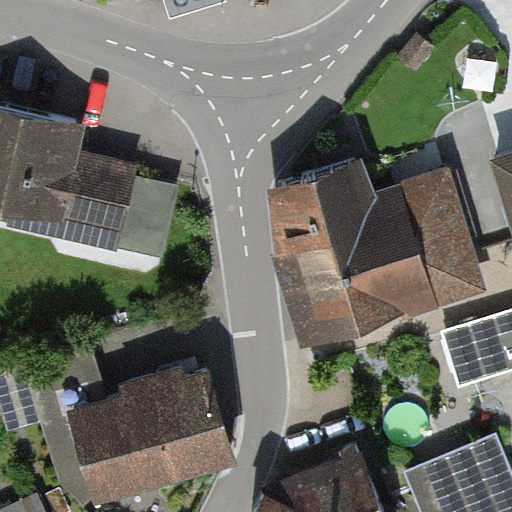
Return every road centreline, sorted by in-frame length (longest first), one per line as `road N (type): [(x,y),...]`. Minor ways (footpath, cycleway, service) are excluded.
road 1 (residential): [(247,110),(239,187),(264,374),(258,461),(233,511)]
road 2 (residential): [(0,9),(169,63),(247,110)]
road 3 (residential): [(391,0),(349,48),(247,110)]
